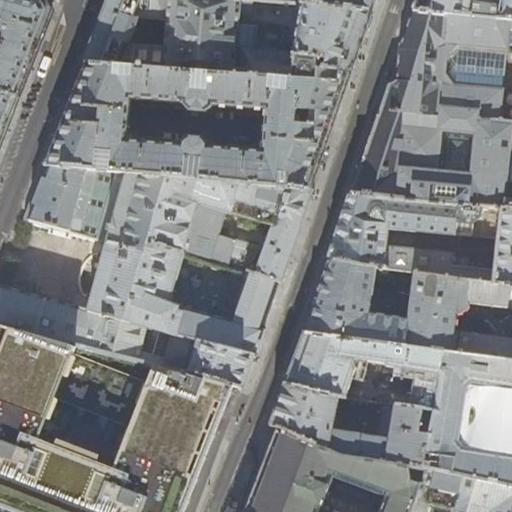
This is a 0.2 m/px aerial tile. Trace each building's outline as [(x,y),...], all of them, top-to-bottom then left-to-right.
[(0,0),(0,92),(18,98),(35,55),(51,13),(44,0),(0,0)] [(110,0),(101,25),(86,63),(290,79),(296,58),(328,61),(326,71),(351,71),(363,38),(371,13),(245,0),(237,0),(237,1),(224,0),(110,0)] [(245,0),(371,13),(375,0),(245,0)] [(511,0),(417,0),(413,12),(511,21),(511,0)] [(393,84),(388,84),(384,97),(367,148),(351,194),(511,210),(511,21),(413,12),(401,47),(400,51),(401,52),(400,68),(398,75),(399,76),(399,79),(396,82),(393,84)] [(296,58),(290,79),(86,63),(66,114),(45,166),(167,177),(310,190),(324,149),(340,104),(351,71),(326,71),(328,61),(296,58)] [(0,144),(6,129),(18,98),(0,92),(0,144)] [(24,220),(108,243),(143,253),(167,177),(45,166),(36,189),(24,220)] [(281,284),(298,234),(313,190),(310,190),(167,177),(143,253),(149,255),(153,244),(184,253),(227,266),(279,283),(281,284)] [(511,210),(351,194),(341,223),(329,259),(511,284),(511,210)] [(0,325),(237,388),(242,387),(253,357),(255,358),(264,332),(262,331),(269,313),(279,283),(227,266),(219,290),(239,297),(231,321),(170,304),(184,253),(153,244),(149,255),(143,253),(108,243),(88,311),(0,285),(0,325)] [(511,284),(329,259),(318,290),(303,334),(511,363),(511,284)] [(184,511),(190,498),(224,411),(227,413),(237,388),(0,325),(0,507),(12,511),(184,511)] [(511,363),(303,334),(295,356),(286,384),(326,395),(340,398),(348,399),(362,363),(441,377),(435,413),(425,474),(426,474),(477,483),(511,489),(511,363)] [(271,426),(280,429),(348,461),(425,474),(435,413),(381,404),(375,439),(334,432),(340,398),(326,395),(286,384),(279,405),(271,426)] [(425,474),(348,461),(280,429),(262,476),(248,511),(412,511),(426,474),(425,474)] [(412,511),(468,511),(477,483),(426,474),(412,511)] [(511,511),(511,489),(477,483),(468,511),(511,511)]
